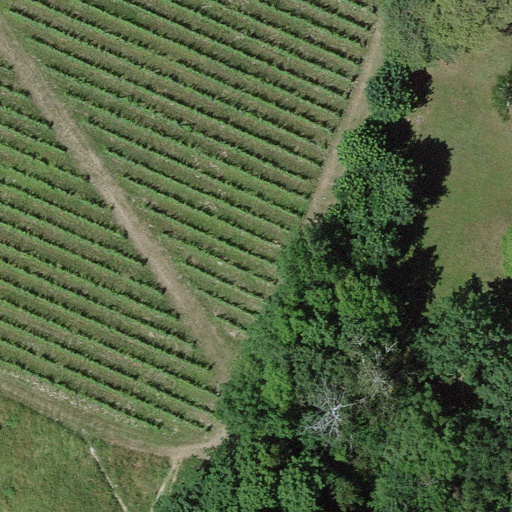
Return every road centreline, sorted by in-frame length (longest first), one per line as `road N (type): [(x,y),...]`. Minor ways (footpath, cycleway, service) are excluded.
road 1 (track): [(232,423),(232,394),(0,23)]
road 2 (track): [(0,379),(79,422),(160,449),(205,448),(232,423)]
